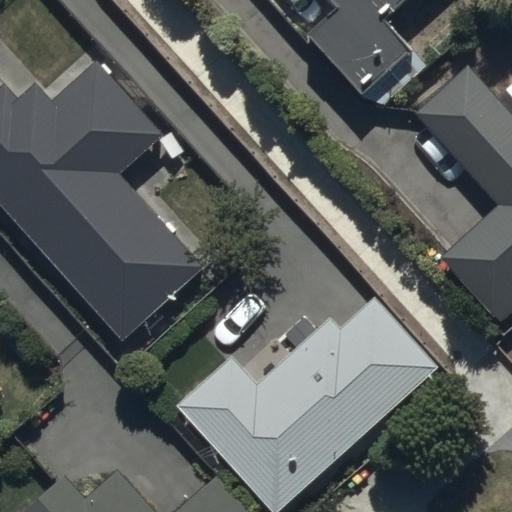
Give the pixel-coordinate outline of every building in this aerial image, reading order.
[(327,0),(339,14),(309,39),(362,103),(416,58),(388,25),(417,0),(327,0)] [(4,87),(0,90),(0,207),(126,345),(206,273),(120,179),(164,139),(97,66),(54,106),(38,89),(20,106),(4,87)] [(468,69),(415,116),(499,211),(440,264),(498,329),(511,316),(511,87),(497,101),(468,69)] [(177,410),(269,511),(285,511),(441,372),(376,301),(343,331),(333,319),(258,387),(233,359),(177,410)] [(0,370),(0,393),(12,383),(0,370)] [(247,511),(216,478),(179,511),(153,511),(119,475),(87,505),(65,481),(31,511),(247,511)]
